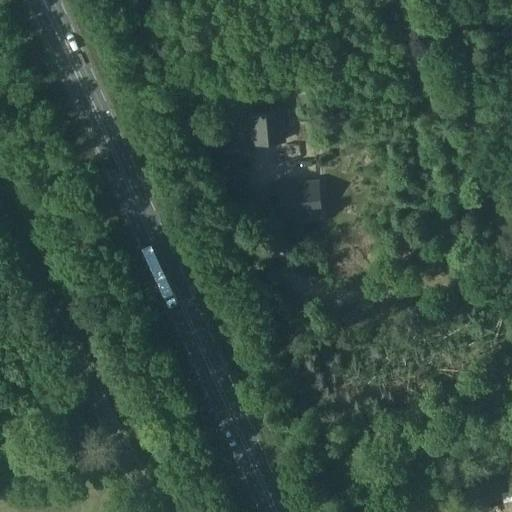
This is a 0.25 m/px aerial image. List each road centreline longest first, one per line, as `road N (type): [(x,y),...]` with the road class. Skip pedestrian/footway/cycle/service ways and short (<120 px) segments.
road 1 (primary): [(276,511),(60,35)]
road 2 (unclassified): [(156,511),(0,218)]
road 3 (track): [(455,0),(511,242)]
